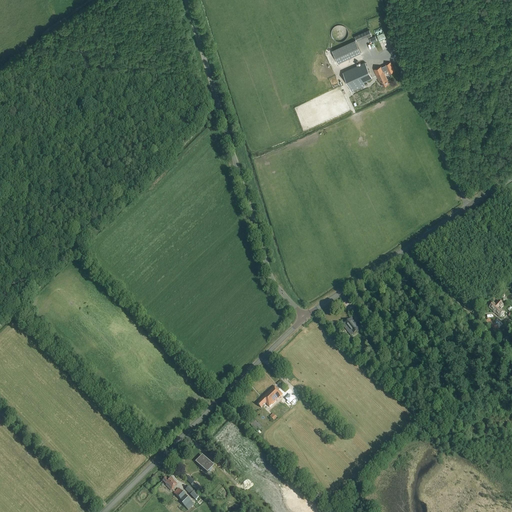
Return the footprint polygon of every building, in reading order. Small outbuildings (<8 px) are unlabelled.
[(357,41),(371,34),(369,30),(355,36),(357,41)] [(338,63),(361,53),(355,40),(332,51),(338,63)] [(351,91),(365,85),(363,82),(372,78),(365,62),(343,72),(351,91)] [(382,66),(374,69),(380,82),(382,87),(389,84),(384,71),(392,67),(390,62),(389,62),(385,64),(386,65),(384,65),(382,67),(382,66)] [(504,305),(498,301),(495,304),(493,303),(489,308),(500,318),(505,312),(501,309),(504,305)] [(364,313),(360,309),(354,314),(358,319),(364,313)] [(349,334),(352,332),(354,335),(358,332),(357,330),(359,328),(352,319),(350,321),(349,320),(345,324),(347,326),(344,328),(349,334)] [(496,331),(499,328),(493,323),(490,326),(496,331)] [(269,408),(282,395),(274,386),(258,402),(259,403),(257,405),(261,408),(265,404),(269,408)] [(300,394),(296,399),(305,408),(310,402),(300,394)] [(336,435),(333,437),(337,442),(343,436),(338,431),(335,434),(336,435)] [(207,474),(214,467),(202,456),(195,462),(207,474)] [(191,485),(194,482),(188,476),(185,479),(191,485)] [(176,485),(169,478),(167,480),(165,478),(162,481),(166,485),(165,485),(170,491),(176,485)] [(188,511),(194,505),(178,489),(173,493),(182,502),(181,503),(188,511)] [(195,501),(198,498),(193,492),(190,495),(195,501)]
